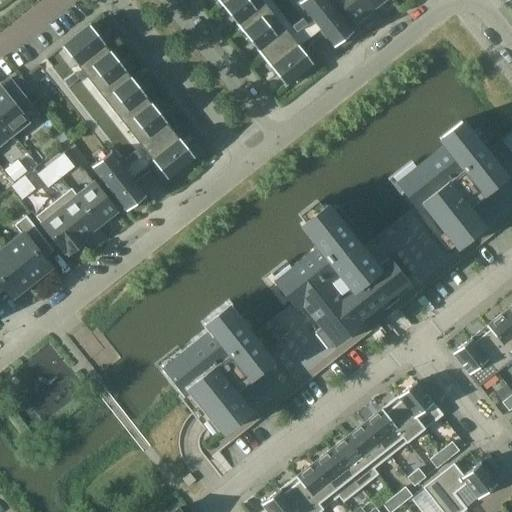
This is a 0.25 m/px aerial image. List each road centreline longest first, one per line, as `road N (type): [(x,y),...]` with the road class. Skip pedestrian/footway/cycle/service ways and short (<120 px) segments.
road 1 (residential): [(0,362),(243,170)]
road 2 (residential): [(224,511),(421,340)]
road 3 (residential): [(458,0),(278,142)]
road 4 (residential): [(117,0),(243,170)]
road 5 (residential): [(278,142),(170,0)]
road 6 (residential): [(511,456),(421,340)]
